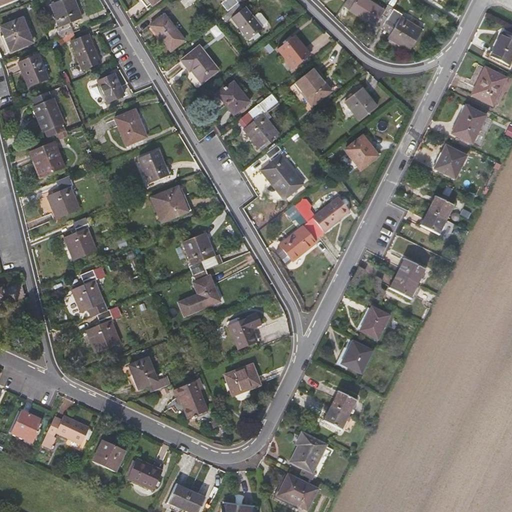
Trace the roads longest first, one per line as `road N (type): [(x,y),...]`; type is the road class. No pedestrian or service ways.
road 1 (residential): [(301,357),(287,298),(109,0)]
road 2 (residential): [(301,357),(453,54)]
road 3 (residential): [(53,380),(231,456),(262,436),(301,357)]
road 4 (residential): [(0,153),(53,380)]
road 5 (residential): [(304,0),(384,66),(453,54)]
